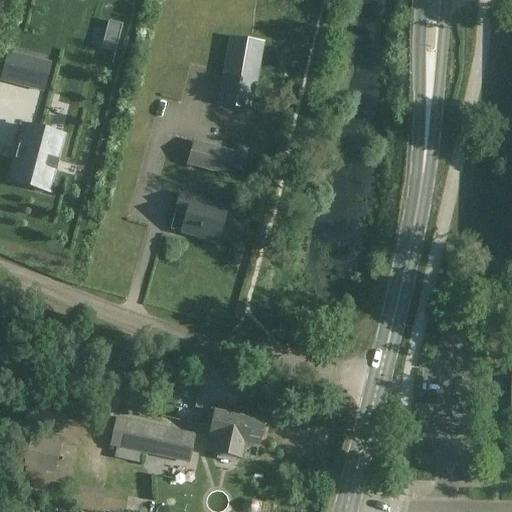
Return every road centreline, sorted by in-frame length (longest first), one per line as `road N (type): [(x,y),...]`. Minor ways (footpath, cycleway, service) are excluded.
road 1 (tertiary): [(343,511),(440,0)]
road 2 (track): [(0,275),(116,318),(374,376)]
road 3 (unknown): [(461,511),(461,385)]
